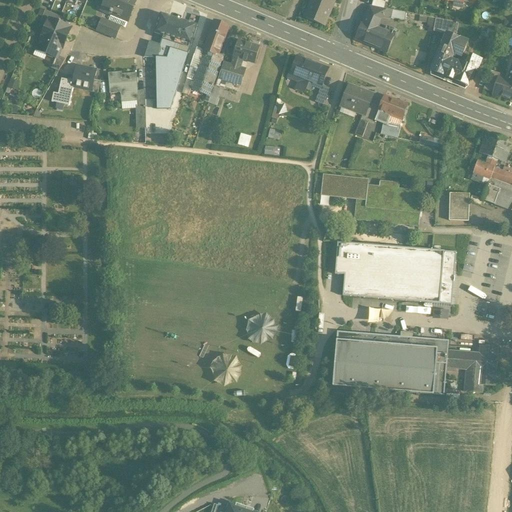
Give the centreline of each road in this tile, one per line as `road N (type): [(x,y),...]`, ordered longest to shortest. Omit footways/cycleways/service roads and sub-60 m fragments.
road 1 (primary): [(511,124),(337,54)]
road 2 (residential): [(511,331),(328,315)]
road 3 (unknown): [(494,511),(510,331)]
road 4 (primary): [(337,54),(207,0)]
